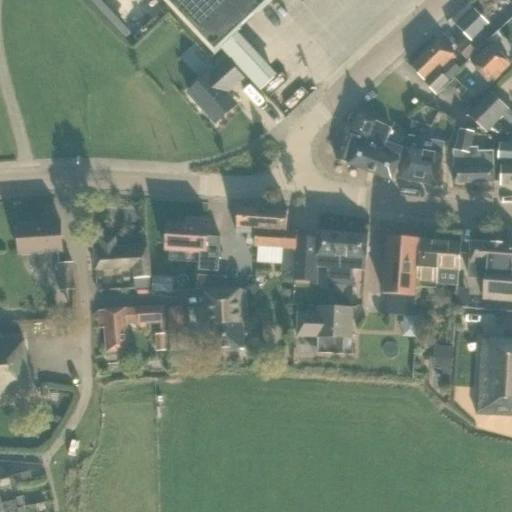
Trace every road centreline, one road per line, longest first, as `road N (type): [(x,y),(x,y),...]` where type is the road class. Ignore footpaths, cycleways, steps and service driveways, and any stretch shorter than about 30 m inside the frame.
road 1 (residential): [(78,177),(87,367),(84,404),(62,441)]
road 2 (residential): [(292,189),(300,143),(446,0)]
road 3 (tertiary): [(511,211),(292,189)]
road 4 (tertiary): [(78,177),(292,189)]
